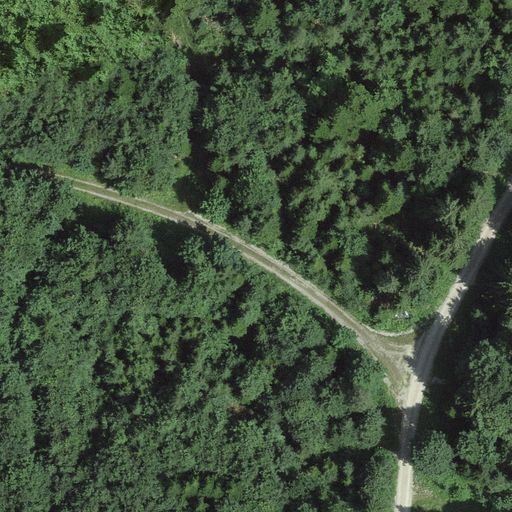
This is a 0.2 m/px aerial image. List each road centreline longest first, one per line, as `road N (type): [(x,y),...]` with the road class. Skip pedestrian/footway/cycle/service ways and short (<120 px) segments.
road 1 (track): [(420,387),(379,346),(221,242),(82,188),(0,171)]
road 2 (track): [(402,511),(420,387),(511,190)]
